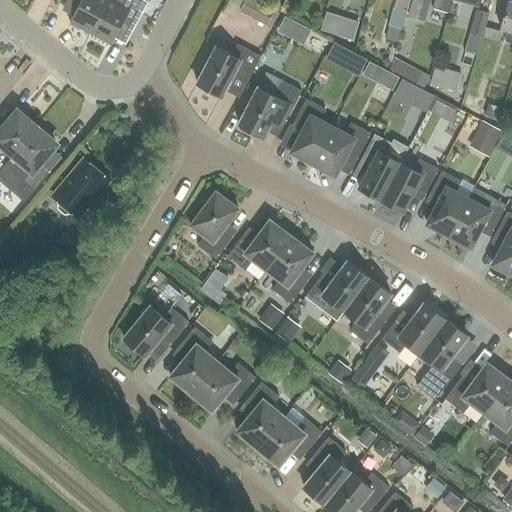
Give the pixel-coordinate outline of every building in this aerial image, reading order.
[(77,0),(82,2),(70,24),(91,35),(109,0),(77,0)] [(132,30),(146,3),(141,0),(109,0),(91,35),(111,45),(122,25),(132,30)] [(410,0),(396,0),(394,8),(407,11),(410,0)] [(430,0),(410,0),(406,15),(425,20),(430,0)] [(449,15),(453,0),(434,0),(431,10),(449,15)] [(511,34),(511,4),(508,3),(500,31),(511,34)] [(490,15),(476,11),(469,32),(483,36),(490,15)] [(325,13),(320,30),(331,34),(336,16),(325,13)] [(488,27),(484,39),(496,42),(500,31),(488,27)] [(232,56),(217,48),(197,84),(222,98),(233,77),(247,84),(261,58),(238,45),(232,56)] [(399,58),(395,68),(422,79),(426,68),(399,58)] [(369,62),(362,75),(373,82),(380,69),(369,62)] [(442,88),(456,92),(461,74),(447,71),(442,88)] [(241,126),(239,130),(250,136),(252,132),(264,138),(275,117),(286,122),(302,92),(282,81),(267,73),(259,88),(239,125),(241,126)] [(402,80),(393,96),(404,101),(412,85),(402,80)] [(313,165),(333,128),(320,121),(326,111),(306,100),(292,127),(302,132),(291,153),(313,165)] [(13,156),(37,128),(18,112),(1,131),(0,129),(0,150),(3,147),(13,156)] [(481,122),(468,147),(487,157),(501,132),(481,122)] [(333,128),(313,165),(335,177),(346,156),(356,161),(371,134),(351,124),(346,135),(333,128)] [(34,191),(50,172),(40,164),(56,145),(37,128),(13,156),(24,165),(15,175),(34,191)] [(504,132),(495,148),(511,157),(511,135),(504,131),(504,132)] [(370,168),(359,189),(381,201),(381,200),(401,164),(388,157),(394,147),(390,145),(374,136),(360,163),(370,168)] [(388,157),(401,164),(401,163),(409,148),(393,139),(390,145),(394,147),(388,157)] [(77,216),(78,217),(89,226),(104,208),(94,200),(111,181),(85,159),(65,182),(67,184),(54,198),(76,217),(77,216)] [(401,164),(381,200),(404,212),(415,191),(425,197),(439,170),(420,160),(414,171),(401,163),(401,164)] [(439,204),(427,224),(449,236),(469,199),(468,199),(456,193),(462,182),(443,172),(429,198),(439,204)] [(469,199),(449,236),(471,248),(483,227),(493,233),(507,206),(488,196),(474,189),(469,199)] [(216,193),(191,226),(205,236),(198,246),(216,260),(234,236),(224,228),(238,209),(216,193)] [(504,244),(493,265),(511,275),(511,214),(508,213),(494,239),(504,244)] [(247,233),(229,257),(247,270),(254,261),(267,270),(292,237),(270,221),(256,240),(247,233)] [(292,237),(267,270),(281,281),(273,290),(291,304),(310,280),(300,273),(315,254),(292,237)] [(324,274),(306,298),(323,311),(330,302),(344,312),(369,278),(348,262),(333,281),(324,274)] [(220,304),(226,295),(220,290),(228,279),(215,270),(200,290),(220,304)] [(369,278),(344,312),(358,322),(351,331),(369,345),(387,321),(377,314),(391,295),(369,278)] [(337,321),(344,312),(330,302),(323,311),(337,321)] [(271,304),(259,320),(272,330),(284,314),(271,304)] [(401,316),(383,340),(400,353),(405,347),(418,357),(446,320),(424,304),(410,323),(401,316)] [(164,318),(150,307),(124,339),(145,357),(160,338),(170,346),(189,323),(171,308),(164,318)] [(288,317),(275,333),(289,344),(301,328),(288,317)] [(446,320),(418,357),(431,367),(417,387),(435,400),(464,363),(454,355),(468,336),(446,320)] [(186,359),(170,377),(191,394),(218,362),(205,351),(213,342),(195,328),(176,351),(186,359)] [(390,353),(378,345),(362,366),(370,372),(376,364),(380,367),(390,353)] [(338,360),(328,374),(342,384),(352,370),(338,360)] [(218,362),(191,394),(213,412),(228,393),(238,401),(256,377),(239,363),(231,373),(218,362)] [(464,376),(446,400),(464,413),(471,403),(484,413),(509,380),(488,364),(473,383),(464,376)] [(511,381),(509,380),(484,413),(498,423),(491,433),(509,447),(511,442),(511,381)] [(252,414),(237,432),(258,449),(285,417),(272,407),(279,397),(262,383),(243,406),(252,414)] [(285,417),(258,449),(279,467),(295,449),(304,456),(323,433),(305,419),(298,428),(285,417)] [(411,418),(402,429),(411,436),(413,434),(420,425),(411,418)] [(423,427),(414,438),(425,446),(434,435),(423,427)] [(367,428),(359,438),(369,446),(377,437),(367,428)] [(319,469),(304,487),(325,504),(351,472),(339,462),(346,452),(329,438),(310,461),(319,469)] [(375,450),(385,458),(393,448),(383,440),(375,450)] [(351,472),(325,504),(334,511),(353,511),(361,503),(370,511),(389,488),(372,474),(364,483),(351,472)] [(409,511),(413,507),(396,493),(380,511),(409,511)]
